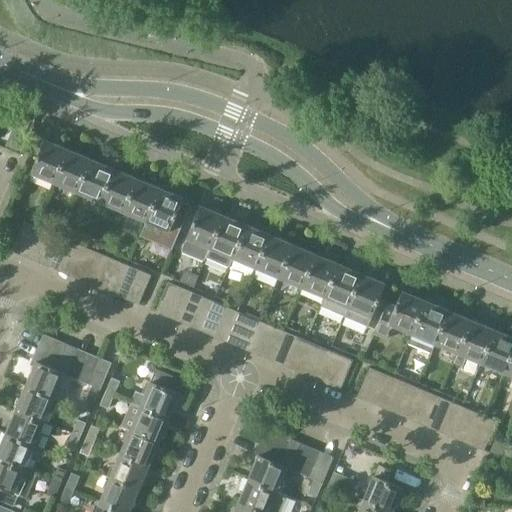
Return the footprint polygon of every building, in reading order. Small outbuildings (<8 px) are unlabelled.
[(9,132),(3,145),(15,149),(20,137),(9,132)] [(31,171),(55,181),(69,148),(45,138),(31,171)] [(55,181),(78,191),(92,158),(69,148),(55,181)] [(78,191),(101,201),(115,168),(92,158),(78,191)] [(101,201),(124,211),(138,178),(115,168),(101,201)] [(124,211),(147,221),(161,187),(138,178),(124,211)] [(161,187),(147,221),(171,231),(185,197),(161,187)] [(211,248),(225,214),(201,204),(187,238),(211,248)] [(229,267),(234,258),(248,224),(225,214),(211,248),(206,257),(229,267)] [(24,255),(36,226),(25,221),(12,250),(24,255)] [(234,258),(257,267),(271,234),(248,224),(234,258)] [(24,255),(35,260),(48,230),(36,226),(24,255)] [(35,260),(47,265),(59,235),(48,230),(35,260)] [(280,277),(287,259),(294,244),(271,234),(257,267),(280,277)] [(47,265),(58,270),(71,240),(59,235),(47,265)] [(58,270),(70,275),(82,245),(71,240),(58,270)] [(280,277),(303,287),(317,253),(294,244),(287,259),(280,277)] [(70,275),(81,280),(94,250),(82,245),(70,275)] [(81,280),(93,284),(105,255),(94,250),(81,280)] [(303,287),(325,296),(340,263),(317,253),(303,287)] [(93,284),(105,289),(117,260),(105,255),(93,284)] [(105,289),(116,294),(129,264),(117,260),(105,289)] [(344,316),(348,306),(363,273),(340,263),(325,296),(321,306),(344,316)] [(116,294),(128,299),(140,269),(129,264),(116,294)] [(140,269),(128,299),(139,304),(152,274),(140,269)] [(386,283),(363,273),(348,306),(372,316),(386,283)] [(168,316),(180,287),(169,282),(157,311),(168,316)] [(168,316),(180,321),(192,291),(180,287),(168,316)] [(392,290),(385,287),(381,295),(380,297),(387,300),(392,290)] [(412,333),(426,300),(402,290),(388,323),(412,333)] [(180,321),(191,326),(204,296),(192,291),(180,321)] [(191,326),(203,330),(215,301),(204,296),(191,326)] [(412,333),(435,343),(449,310),(426,300),(412,333)] [(203,330),(214,335),(227,306),(215,301),(203,330)] [(214,335),(226,340),(238,311),(227,306),(214,335)] [(435,343),(458,352),(472,319),(449,310),(435,343)] [(226,340),(237,345),(250,316),(238,311),(226,340)] [(237,345),(249,350),(261,321),(250,316),(237,345)] [(458,352),(481,362),(495,329),(472,319),(458,352)] [(249,350),(260,355),(273,326),(261,321),(249,350)] [(260,355),(272,360),(284,331),(273,326),(260,355)] [(481,362),(504,372),(511,353),(511,336),(495,329),(481,362)] [(283,365),(287,355),(296,335),(284,331),(272,360),(283,365)] [(48,335),(43,348),(63,357),(66,347),(68,343),(48,335)] [(283,365),(295,370),(307,340),(296,335),(287,355),(283,365)] [(295,370),(306,374),(319,345),(307,340),(295,370)] [(306,374),(318,379),(330,350),(319,345),(306,374)] [(65,373),(68,374),(77,352),(66,347),(63,357),(58,369),(64,372),(65,373)] [(43,348),(38,360),(58,369),(63,357),(43,348)] [(318,379),(329,384),(342,355),(330,350),(318,379)] [(68,374),(79,378),(88,356),(77,352),(68,374)] [(342,355),(329,384),(341,389),(354,360),(342,355)] [(79,378),(90,383),(100,361),(88,356),(79,378)] [(55,396),(65,373),(64,372),(58,369),(38,360),(27,385),(55,396)] [(90,383),(93,384),(101,388),(102,388),(111,366),(100,361),(90,383)] [(357,396),(370,401),(382,372),(369,366),(357,396)] [(370,401),(381,406),(393,377),(382,372),(370,401)] [(381,406),(393,411),(405,382),(393,377),(381,406)] [(112,378),(106,391),(114,395),(120,381),(112,378)] [(151,380),(141,405),(170,417),(180,392),(151,380)] [(393,411),(404,416),(416,387),(405,382),(393,411)] [(101,388),(93,384),(87,399),(95,403),(101,388)] [(17,409),(45,421),(55,396),(27,385),(17,409)] [(404,416),(416,421),(428,392),(416,387),(404,416)] [(114,395),(106,391),(100,405),(109,408),(114,395)] [(416,421),(427,426),(439,396),(428,392),(416,421)] [(427,426),(439,431),(451,401),(439,396),(427,426)] [(439,431),(450,436),(462,406),(451,401),(439,431)] [(131,429),(160,441),(170,417),(141,405),(131,429)] [(450,436),(462,441),(474,411),(462,406),(450,436)] [(7,432),(35,444),(45,421),(17,409),(7,432)] [(462,441),(473,446),(485,416),(474,411),(462,441)] [(497,421),(485,416),(473,446),(484,450),(497,421)] [(78,419),(72,433),(81,437),(86,423),(78,419)] [(86,439),(94,442),(100,429),(92,425),(86,439)] [(269,428),(264,441),(284,450),(288,440),(289,437),(269,428)] [(121,453),(150,465),(160,441),(131,429),(121,453)] [(0,449),(0,457),(25,468),(35,444),(7,432),(0,449)] [(81,437),(72,433),(66,447),(75,450),(81,437)] [(88,456),(94,442),(86,439),(80,452),(88,456)] [(286,466),(290,468),(300,445),(288,440),(284,450),(279,462),(287,466),(286,466)] [(264,441),(258,454),(279,462),(284,450),(264,441)] [(290,468),(300,472),(311,450),(300,445),(290,468)] [(300,472),(312,477),(322,455),(311,450),(300,472)] [(111,476),(140,488),(150,465),(121,453),(111,476)] [(276,490),(286,466),(287,466),(279,462),(258,454),(248,478),(276,490)] [(312,477),(314,478),(322,482),(332,459),(322,455),(312,477)] [(25,468),(0,457),(0,499),(15,505),(19,496),(26,499),(37,474),(25,469),(25,468)] [(392,511),(402,487),(387,481),(391,470),(379,465),(375,475),(374,475),(363,499),(392,511)] [(58,467),(52,481),(60,484),(66,471),(58,467)] [(328,485),(337,489),(342,475),(334,472),(328,485)] [(489,472),(483,484),(499,486),(500,473),(489,472)] [(71,473),(66,486),(74,490),(80,476),(71,473)] [(101,500),(129,511),(130,511),(140,488),(111,476),(101,500)] [(261,511),(280,511),(287,496),(276,491),(276,490),(248,478),(238,502),(261,511)] [(322,482),(314,478),(308,493),(317,496),(322,482)] [(60,484),(52,481),(46,494),(55,498),(60,484)] [(331,502),(337,489),(328,485),(322,499),(331,502)] [(74,490),(66,486),(60,500),(69,503),(74,490)] [(357,511),(391,511),(392,511),(363,499),(357,511)] [(129,511),(101,500),(96,511),(129,511)] [(233,511),(261,511),(238,502),(233,511)]
